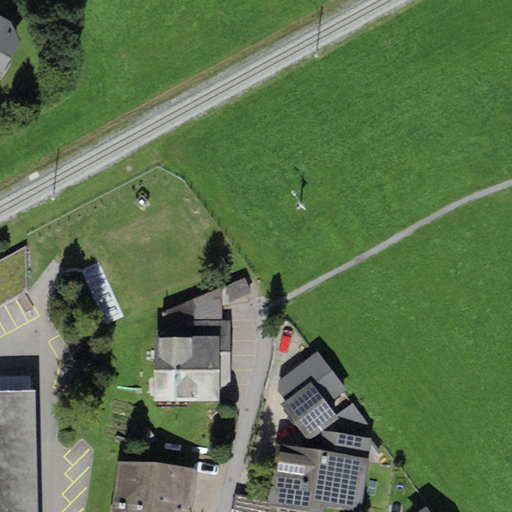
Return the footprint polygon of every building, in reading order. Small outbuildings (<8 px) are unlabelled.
[(0,71),(3,73),(20,40),(10,22),(0,16),(0,71)] [(209,276),(185,225),(87,271),(111,322),(209,276)] [(0,305),(26,291),(25,247),(0,261),(0,305)] [(162,312),(163,321),(221,321),(221,306),(250,294),(244,277),(222,288),(162,312)] [(163,321),(163,338),(154,338),(154,402),(219,402),(219,390),(229,390),(230,322),(221,321),(163,321)] [(345,390),(317,352),(277,379),(276,392),(286,401),(280,405),(307,439),(305,448),(276,443),(272,463),(276,463),(265,506),(306,511),(323,511),(324,508),(354,511),(360,511),(371,439),(350,435),(367,424),(353,403),(351,405),(341,392),(345,390)] [(0,511),(37,511),(34,390),(0,390),(0,511)] [(188,511),(197,469),(117,462),(110,511),(188,511)]
